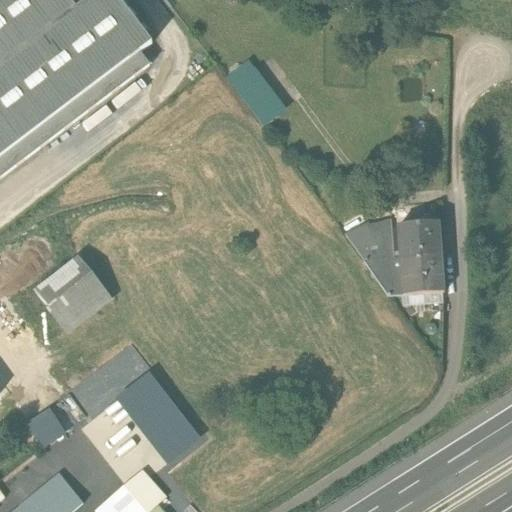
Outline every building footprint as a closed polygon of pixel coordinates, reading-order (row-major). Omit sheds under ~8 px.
[(0,0),(0,179),(149,67),(139,54),(151,45),(117,0),(89,0),(75,10),(67,0),(0,0)] [(285,110),(248,62),(225,79),(263,127),(285,110)] [(438,223),(397,226),(399,255),(401,297),(442,294),(438,223)] [(344,237),(365,264),(393,260),(393,256),(391,228),(374,232),(374,226),(369,228),(367,224),(344,237)] [(78,253),(32,289),(66,334),(113,298),(78,253)] [(365,264),(389,298),(401,297),(399,255),(393,256),(393,260),(365,264)] [(442,294),(401,297),(402,307),(443,304),(442,294)] [(147,377),(122,397),(171,460),(197,440),(147,377)] [(48,410),(24,427),(43,449),(65,434),(48,410)] [(140,473),(123,489),(142,511),(160,511),(157,508),(166,500),(140,473)] [(73,511),(82,505),(58,475),(11,511),(73,511)] [(142,511),(123,489),(96,511),(142,511)]
